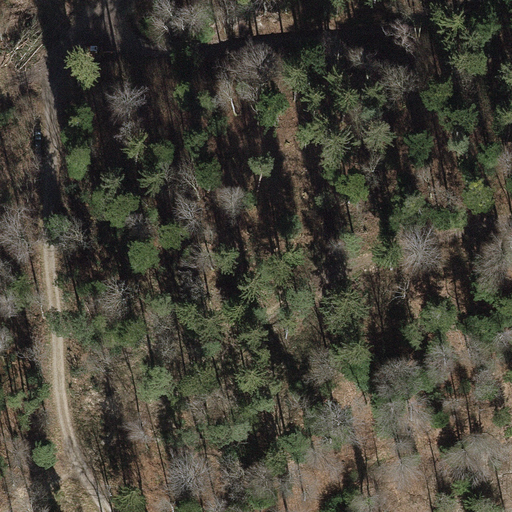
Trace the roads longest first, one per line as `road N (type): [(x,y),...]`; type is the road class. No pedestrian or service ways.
road 1 (track): [(95,511),(58,451),(47,241),(51,87),(91,20)]
road 2 (track): [(115,0),(91,20),(185,54),(424,24),(481,0)]
